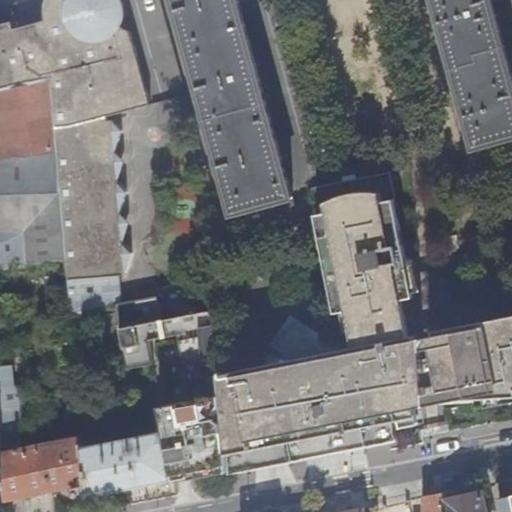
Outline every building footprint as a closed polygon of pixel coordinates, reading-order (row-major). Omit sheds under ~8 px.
[(132,62),(139,61),(131,32),(121,27),(125,16),(124,5),(121,0),(69,0),(68,4),(59,0),(48,0),(47,6),(46,21),(15,29),(13,23),(0,26),(0,91),(53,80),(132,62)] [(238,0),(174,0),(189,50),(249,37),(239,1),(238,0)] [(434,0),(446,40),(463,39),(458,0),(434,0)] [(492,0),(458,0),(463,39),(446,40),(475,147),(511,137),(511,71),(496,15),(492,0)] [(499,0),(493,0),(492,0),(496,15),(503,12),(499,0)] [(249,37),(189,50),(216,149),(278,141),(261,79),(257,66),(249,37)] [(147,89),(139,61),(132,62),(140,91),(147,89)] [(140,91),(132,62),(53,80),(59,152),(68,259),(69,280),(120,276),(121,276),(127,275),(135,254),(126,244),(123,215),(130,193),(120,183),(117,154),(125,132),(114,122),(110,122),(109,118),(152,106),(147,89),(140,91)] [(265,64),(257,66),(261,79),(268,77),(265,64)] [(0,91),(0,125),(3,161),(59,152),(53,80),(0,91)] [(278,141),(216,149),(234,214),(293,198),(283,159),(279,145),(278,141)] [(279,145),(283,159),(290,157),(286,143),(279,145)] [(0,228),(24,230),(27,263),(68,259),(59,152),(3,161),(0,160),(0,228)] [(332,209),(329,209),(330,220),(336,275),(341,301),(342,301),(403,296),(396,262),(402,259),(395,228),(402,226),(395,196),(384,198),(381,189),(365,190),(352,191),(341,195),(330,202),(332,209)] [(330,220),(329,209),(320,212),(322,223),(330,220)] [(330,220),(322,223),(325,238),(328,237),(331,255),(329,255),(333,276),(336,275),(330,220)] [(24,230),(0,228),(0,265),(27,263),(24,230)] [(458,243),(456,231),(445,234),(446,245),(458,243)] [(341,301),(336,275),(333,276),(340,312),(344,311),(342,301),(341,301)] [(120,276),(69,280),(72,313),(118,304),(122,303),(120,276)] [(158,296),(183,291),(182,284),(135,293),(137,300),(158,296)] [(118,304),(130,368),(154,364),(149,341),(174,336),(180,332),(182,341),(180,342),(192,401),(162,406),(167,432),(174,468),(189,465),(187,450),(201,447),(203,455),(195,456),(199,476),(229,470),(222,374),(216,310),(163,320),(158,296),(137,300),(122,303),(118,304)] [(412,336),(403,296),(342,301),(344,311),(349,310),(355,334),(363,333),(364,344),(346,348),(345,345),(341,346),(341,349),(290,360),(288,352),(268,356),(269,364),(222,374),(229,470),(230,476),(260,470),(254,440),(282,434),(288,458),(341,448),(342,453),(398,442),(395,422),(420,418),(419,407),(429,405),(427,387),(439,385),(443,403),(481,396),(483,401),(500,399),(503,393),(511,391),(511,324),(505,325),(503,317),(447,328),(448,337),(431,341),(434,358),(426,360),(424,349),(418,350),(416,335),(412,336)] [(25,406),(0,408),(0,414),(5,468),(9,502),(86,485),(83,449),(82,439),(22,452),(21,448),(25,406)] [(167,432),(83,449),(86,485),(87,496),(175,477),(174,468),(167,432)] [(176,480),(199,476),(195,456),(203,455),(201,447),(187,450),(189,465),(174,468),(175,477),(176,480)] [(444,501),(445,511),(487,511),(482,493),(444,501)] [(445,511),(444,501),(444,495),(444,494),(424,498),(425,511),(445,511)] [(511,511),(511,495),(500,498),(502,511),(511,511)]
